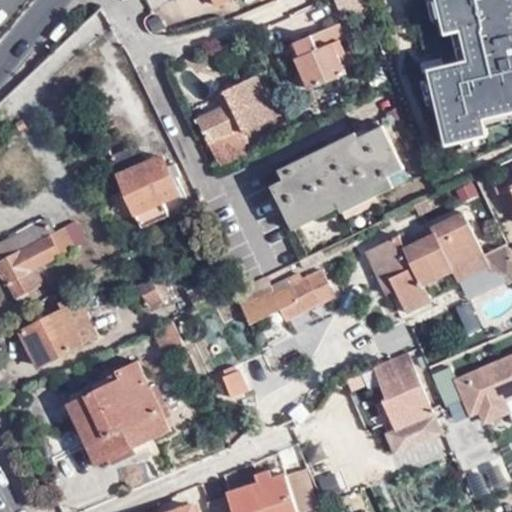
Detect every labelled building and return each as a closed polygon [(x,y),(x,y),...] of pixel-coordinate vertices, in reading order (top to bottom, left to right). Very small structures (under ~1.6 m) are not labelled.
[(335,0),(341,16),(366,5),(364,0),(335,0)] [(441,0),(430,0),(436,23),(446,20),(441,0)] [(511,0),(441,0),(446,20),(449,31),(455,30),(465,27),(473,60),(463,63),(434,70),(436,78),(442,101),(452,142),(465,139),(485,134),(489,133),(488,128),(485,118),(511,111),(511,0)] [(345,43),(350,40),(344,25),(298,44),(304,57),(300,59),(312,91),(350,74),(343,57),(349,53),(345,43)] [(465,27),(455,30),(463,63),(473,60),(465,27)] [(222,170),(255,154),(246,134),(277,120),(258,77),(226,91),(231,105),(200,119),(222,170)] [(436,78),(426,80),(432,103),(442,101),(436,78)] [(511,111),(485,118),(488,128),(511,121),(511,111)] [(343,205),(393,179),(410,170),(390,127),(364,139),(362,136),(356,138),(353,132),(332,140),(335,145),(285,168),(290,178),(278,184),(296,224),(342,203),(343,205)] [(485,134),(465,139),(467,149),(487,144),(485,134)] [(162,202),(181,193),(164,156),(147,164),(139,145),(110,158),(136,213),(142,226),(168,214),(162,202)] [(511,200),(511,177),(497,184),(501,192),(507,190),(511,200)] [(398,189),(393,179),(343,205),(342,203),(296,224),(299,231),(343,209),(346,214),(398,189)] [(463,203),(478,196),(471,184),(457,190),(463,203)] [(455,271),(487,257),(466,214),(425,233),(428,239),(407,250),(404,244),(401,237),(367,253),(376,271),(386,266),(398,292),(409,314),(433,303),(425,286),(455,271)] [(86,242),(73,220),(50,233),(43,220),(0,243),(0,270),(7,284),(10,283),(18,298),(44,284),(37,270),(86,242)] [(404,244),(407,250),(428,239),(425,233),(404,244)] [(511,253),(509,247),(487,257),(491,266),(494,272),(505,275),(509,283),(511,281),(511,253)] [(491,266),(487,257),(455,271),(460,282),(491,266)] [(388,296),(398,292),(386,266),(376,271),(388,296)] [(251,323),(286,307),(293,304),(299,314),(336,297),(324,272),(303,281),(244,308),(251,323)] [(236,290),(244,308),(303,281),(299,273),(274,286),(269,275),(236,290)] [(216,295),(209,281),(187,291),(195,306),(216,295)] [(162,302),(153,282),(142,286),(146,295),(143,296),(148,308),(162,302)] [(38,325),(23,332),(40,366),(98,337),(77,295),(59,304),(63,312),(52,317),(49,311),(35,319),(38,325)] [(293,304),(286,307),(291,317),(299,314),(293,304)] [(184,346),(173,323),(153,332),(164,355),(184,346)] [(413,365),(409,353),(375,368),(380,380),(413,365)] [(511,356),(458,379),(452,367),(434,375),(447,405),(466,397),(473,416),(482,412),(487,422),(510,412),(505,400),(511,397),(511,356)] [(67,402),(74,421),(81,418),(93,443),(101,443),(108,457),(174,428),(143,358),(122,368),(127,380),(121,382),(118,378),(67,402)] [(444,434),(413,365),(380,380),(388,400),(385,401),(398,430),(400,434),(400,433),(408,449),(444,434)] [(236,397),(252,390),(243,370),(227,377),(236,397)] [(471,417),(448,432),(472,467),(490,455),(478,438),(483,435),(471,417)] [(81,418),(74,421),(92,463),(108,457),(101,443),(93,443),(81,418)] [(408,449),(400,433),(400,434),(398,430),(386,435),(395,455),(408,449)] [(497,463),(466,476),(477,502),(508,489),(497,463)] [(211,504),(213,511),(297,511),(286,476),(285,469),(257,476),(260,484),(229,494),(230,499),(211,504)] [(297,511),(313,506),(317,504),(305,469),(286,476),(297,511)] [(313,506),(315,511),(326,511),(328,511),(324,502),(317,504),(313,506)]
